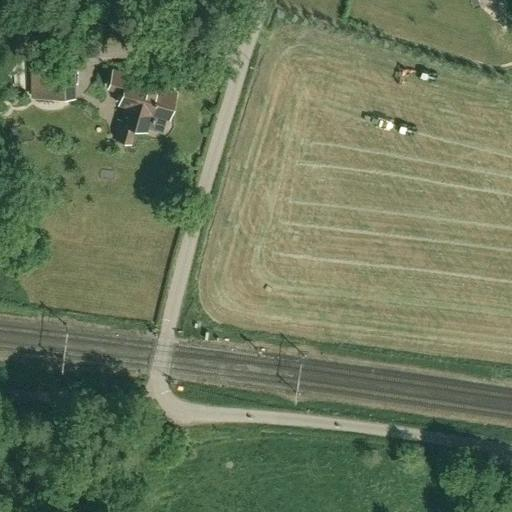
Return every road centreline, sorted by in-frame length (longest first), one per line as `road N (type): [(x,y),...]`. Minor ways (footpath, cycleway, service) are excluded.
road 1 (unclassified): [(159,398),(176,294),(264,0)]
road 2 (unclassified): [(511,452),(314,421),(193,412),(159,398)]
road 3 (track): [(0,53),(243,54)]
road 4 (unclassified): [(0,395),(159,398)]
